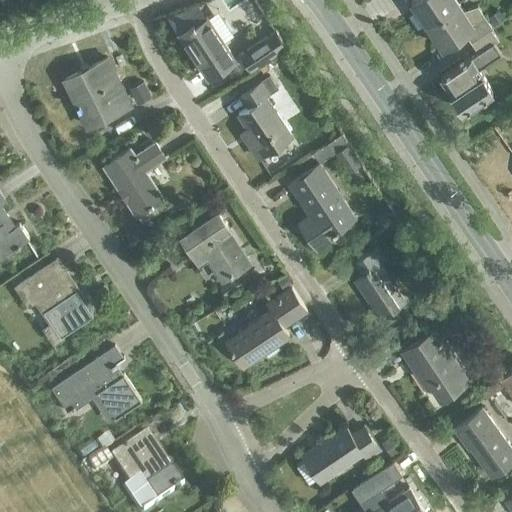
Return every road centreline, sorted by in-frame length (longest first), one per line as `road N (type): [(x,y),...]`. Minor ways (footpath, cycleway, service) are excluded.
road 1 (residential): [(215,416),(23,124),(0,57)]
road 2 (residential): [(352,350),(155,57),(135,0)]
road 3 (tertiary): [(511,286),(318,0)]
road 4 (residential): [(463,511),(361,364)]
road 5 (residential): [(242,472),(361,364)]
road 6 (residential): [(215,416),(352,350)]
road 7 (residential): [(0,48),(132,0)]
